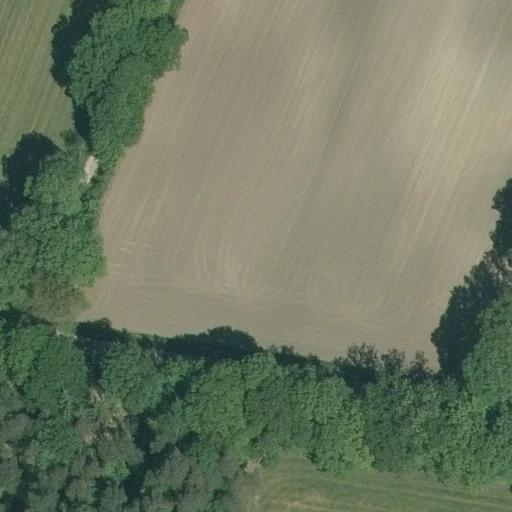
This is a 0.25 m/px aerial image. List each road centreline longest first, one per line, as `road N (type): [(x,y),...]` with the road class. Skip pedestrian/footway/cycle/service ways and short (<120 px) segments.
road 1 (residential): [(511,424),(16,337)]
road 2 (track): [(169,0),(31,341)]
